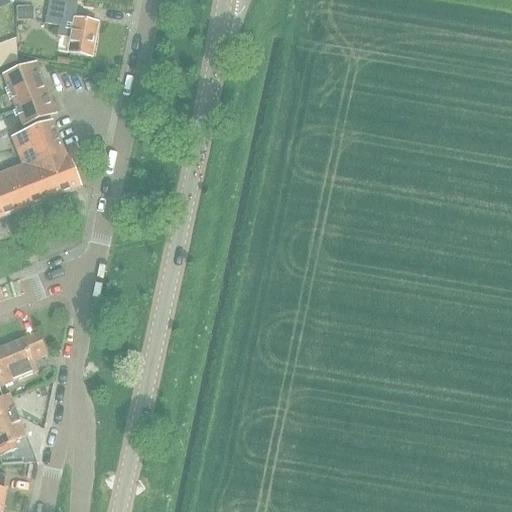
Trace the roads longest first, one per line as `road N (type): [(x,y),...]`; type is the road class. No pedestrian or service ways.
road 1 (tertiary): [(117,511),(224,0)]
road 2 (residential): [(88,279),(124,123)]
road 3 (residential): [(45,511),(70,376)]
road 4 (residential): [(70,376),(76,511)]
road 5 (residential): [(124,123),(150,0)]
